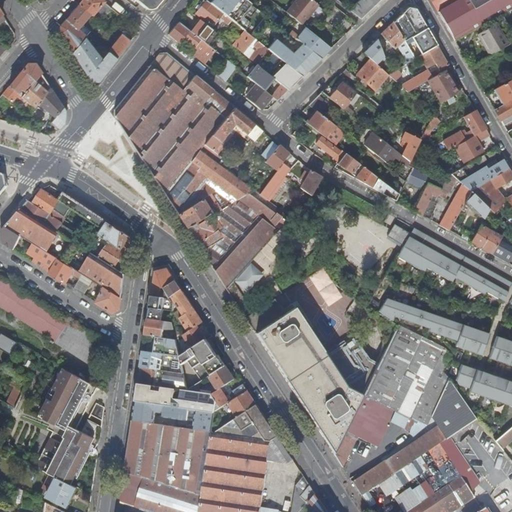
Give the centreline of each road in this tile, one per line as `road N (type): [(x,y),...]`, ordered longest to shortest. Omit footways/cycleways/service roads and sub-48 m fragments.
road 1 (secondary): [(350,511),(182,258),(150,229)]
road 2 (residential): [(511,277),(312,165),(266,126)]
road 3 (unclassified): [(416,0),(511,158)]
road 4 (residential): [(266,126),(397,0)]
road 5 (tertiary): [(103,511),(129,337)]
road 6 (residential): [(0,257),(129,337)]
road 7 (residential): [(153,32),(266,126)]
road 8 (secondary): [(150,229),(84,181),(44,165)]
